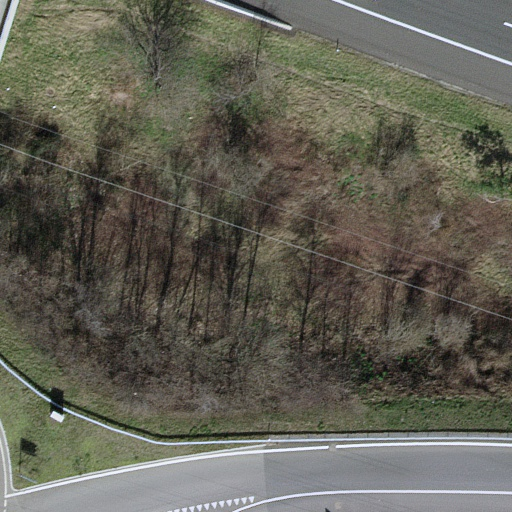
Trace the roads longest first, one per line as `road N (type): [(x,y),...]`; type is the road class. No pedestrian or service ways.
road 1 (motorway): [(225,484),(351,471),(511,473)]
road 2 (motorway): [(74,511),(225,484)]
road 3 (motorway): [(394,0),(511,41)]
